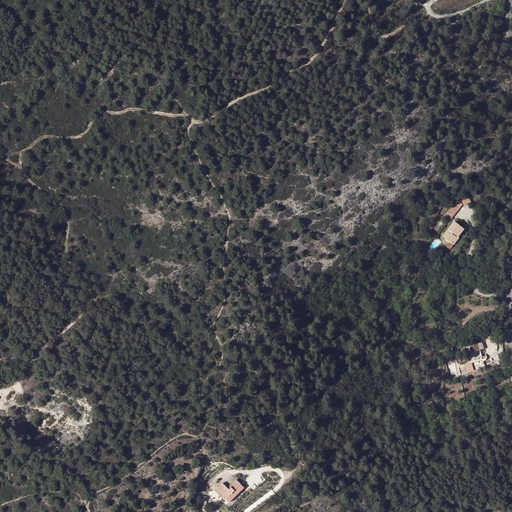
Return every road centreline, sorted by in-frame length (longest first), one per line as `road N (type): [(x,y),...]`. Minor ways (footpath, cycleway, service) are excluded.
road 1 (track): [(193,124),(321,52),(340,0)]
road 2 (track): [(13,163),(48,136),(73,138),(99,112),(190,116)]
